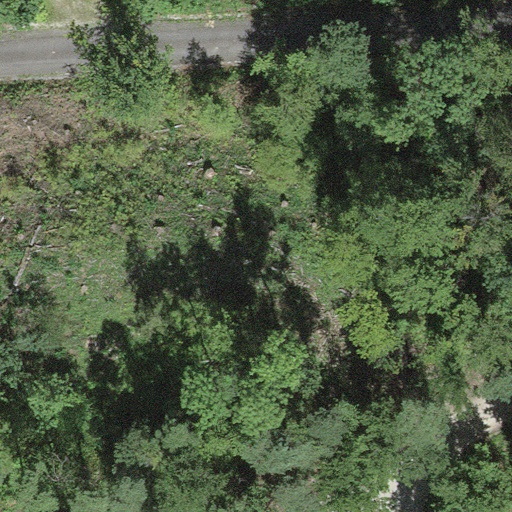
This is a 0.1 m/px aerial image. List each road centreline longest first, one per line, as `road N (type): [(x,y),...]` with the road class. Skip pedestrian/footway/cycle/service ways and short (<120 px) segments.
road 1 (track): [(0,59),(511,23)]
road 2 (track): [(511,419),(332,511)]
